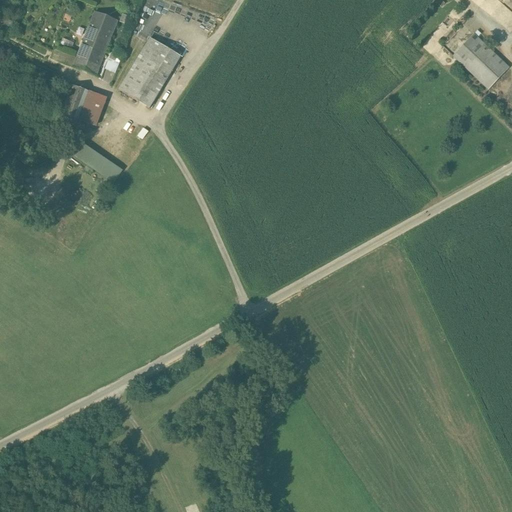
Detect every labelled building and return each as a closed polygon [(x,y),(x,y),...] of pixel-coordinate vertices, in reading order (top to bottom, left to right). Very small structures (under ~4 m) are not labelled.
[(151,0),(150,0),(133,33),(146,41),(164,7),(151,0)] [(77,58),(73,67),(96,76),(117,21),(95,13),(77,58)] [(131,19),(123,15),(119,23),(127,27),(131,19)] [(474,33),(453,55),(489,89),(510,68),(474,33)] [(454,37),(448,47),(455,51),(461,42),(454,37)] [(181,57),(150,38),(118,90),(150,109),(181,57)] [(70,53),(73,44),(66,41),(62,50),(70,53)] [(73,67),(77,58),(53,48),(50,58),(73,67)] [(121,58),(111,53),(104,69),(114,73),(121,58)] [(107,98),(62,80),(50,109),(95,128),(107,98)] [(145,139),(149,130),(144,127),(140,136),(145,139)] [(121,174),(79,144),(71,156),(113,185),(121,174)]
